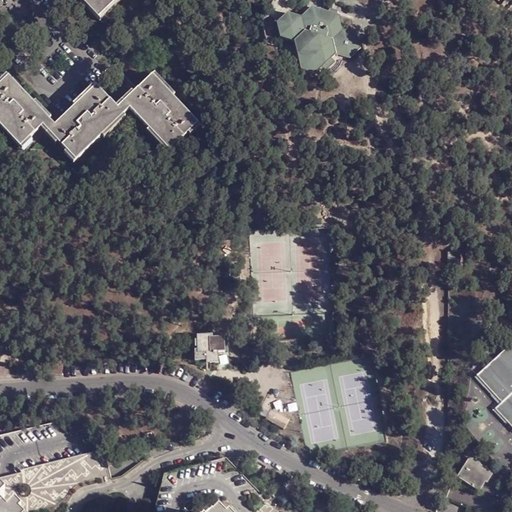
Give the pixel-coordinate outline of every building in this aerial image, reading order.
[(78,0),(97,20),(117,0),(78,0)] [(278,36),(295,41),(301,69),(315,74),(336,53),(350,57),(361,46),(358,33),(343,29),(341,16),(312,7),(301,16),(287,13),(277,23),(278,36)] [(0,86),(0,131),(19,151),(44,129),(76,163),(128,117),(164,153),(195,123),(155,79),(117,113),(95,92),(54,127),(8,78),(0,86)] [(198,351),(196,362),(207,361),(208,364),(219,363),(221,353),(226,353),(225,339),(212,339),(212,336),(198,337),(195,351),(198,351)] [(511,342),(479,371),(481,374),(505,398),(497,407),(511,421),(511,342)] [(0,478),(22,474),(23,470),(26,469),(56,504),(63,500),(67,496),(72,490),(80,483),(90,481),(111,476),(104,449),(83,429),(67,432),(58,421),(0,435),(0,478)] [(472,453),(460,472),(482,488),(494,469),(472,453)] [(166,475),(155,511),(183,511),(235,498),(260,492),(227,458),(166,475)] [(0,511),(16,511),(14,510),(12,511),(2,511),(0,509),(0,506),(6,501),(0,495),(0,511)]
